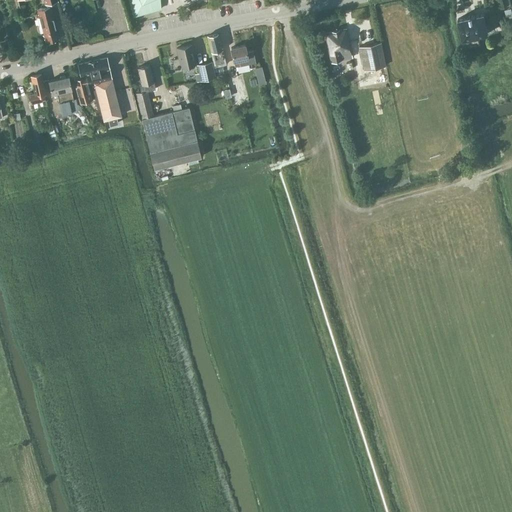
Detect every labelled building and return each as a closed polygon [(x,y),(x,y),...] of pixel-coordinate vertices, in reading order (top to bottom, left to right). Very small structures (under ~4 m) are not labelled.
[(129,0),(134,16),(161,9),(160,0),(129,0)] [(40,16),(37,17),(40,27),(42,26),(46,42),(59,39),(51,6),(41,8),(38,9),(40,16)] [(479,36),(488,34),(484,13),(458,19),(463,39),(466,39),(467,48),(481,45),(479,36)] [(325,33),(330,56),(331,62),(353,58),(346,28),(325,33)] [(226,65),(219,33),(208,36),(212,53),(211,53),(214,68),(226,65)] [(364,71),(386,66),(385,62),(381,42),(359,47),(364,71)] [(192,45),(177,48),(179,58),(173,60),(175,72),(182,70),(182,67),(196,64),(192,45)] [(246,45),(231,48),(236,67),(256,63),(254,51),(247,52),(246,45)] [(117,117),(122,116),(107,57),(78,64),(81,77),(86,76),(88,85),(95,83),(96,85),(93,86),(98,110),(101,109),(103,114),(103,117),(104,120),(109,119),(110,125),(118,123),(117,117)] [(212,61),(197,64),(201,80),(215,77),(212,61)] [(140,85),(142,92),(136,94),(154,169),(202,157),(190,107),(182,109),(174,111),(155,116),(149,91),(156,89),(150,65),(138,67),(142,84),(140,85)] [(46,99),(45,94),(46,94),(41,73),(31,76),(34,93),(28,94),(30,103),(31,103),(32,108),(34,107),(36,108),(38,107),(40,106),(46,105),(46,99)] [(53,100),(58,99),(62,114),(74,112),(82,118),(87,129),(91,127),(83,107),(78,105),(77,99),(74,100),(72,90),(73,90),(70,76),(49,81),(53,100)] [(81,103),(93,100),(88,85),(86,76),(81,77),(74,79),(81,103)] [(246,98),(241,78),(233,80),(238,100),(246,98)] [(418,159),(412,160),(415,171),(421,170),(418,159)]
